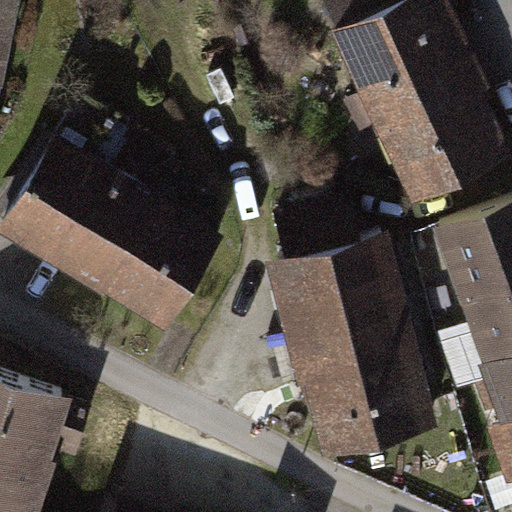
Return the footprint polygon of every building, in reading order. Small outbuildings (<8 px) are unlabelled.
[(0,0),(0,94),(20,0),(0,0)] [(405,192),(497,151),(463,74),(475,69),(443,0),(310,0),(323,28),(314,32),(366,148),(382,141),(405,192)] [(0,234),(156,324),(211,229),(43,132),(0,205),(0,234)] [(511,511),(511,193),(421,225),(488,419),(476,423),(507,511),(511,511)] [(377,227),(256,260),(308,449),(430,416),(377,227)] [(25,511),(63,392),(0,372),(0,511),(25,511)] [(148,511),(81,491),(73,511),(148,511)]
